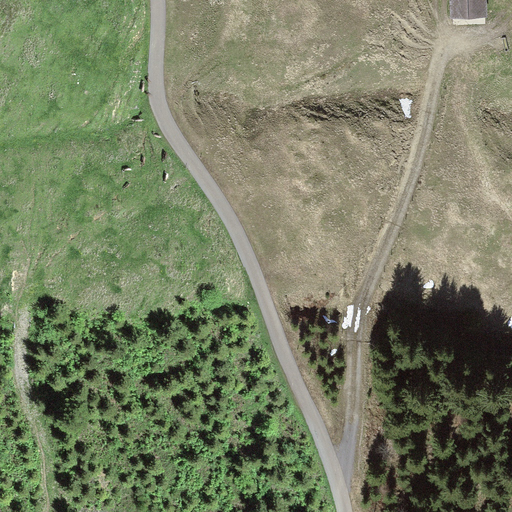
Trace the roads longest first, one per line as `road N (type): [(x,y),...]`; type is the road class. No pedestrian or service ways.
road 1 (track): [(350,511),(260,293),(159,115),(154,0)]
road 2 (track): [(447,32),(410,204),(365,326),(345,494)]
